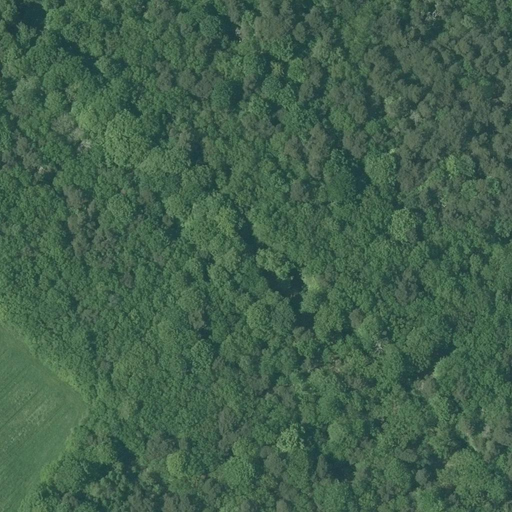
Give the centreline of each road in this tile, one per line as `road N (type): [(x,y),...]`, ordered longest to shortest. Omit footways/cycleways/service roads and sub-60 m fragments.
road 1 (track): [(494,511),(224,250)]
road 2 (track): [(42,511),(224,250)]
road 3 (track): [(224,250),(0,30)]
road 4 (track): [(511,264),(418,377)]
